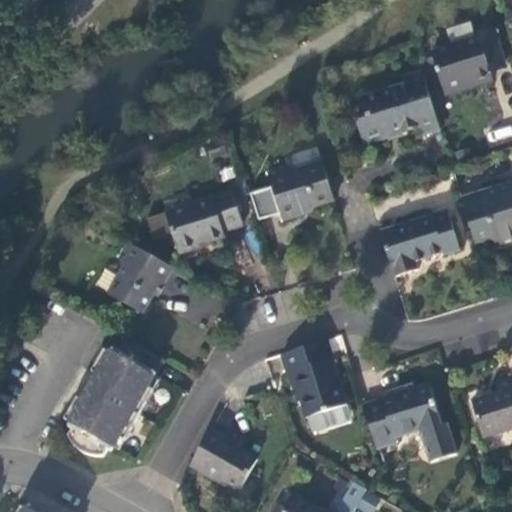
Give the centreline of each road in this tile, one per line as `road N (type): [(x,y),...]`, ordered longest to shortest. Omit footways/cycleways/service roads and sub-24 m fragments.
road 1 (residential): [(141,511),(236,362),(263,345),(363,317)]
road 2 (residential): [(340,160),(363,317)]
road 3 (residential): [(73,322),(51,360),(16,466)]
road 4 (residential): [(363,317),(402,337),(511,314)]
